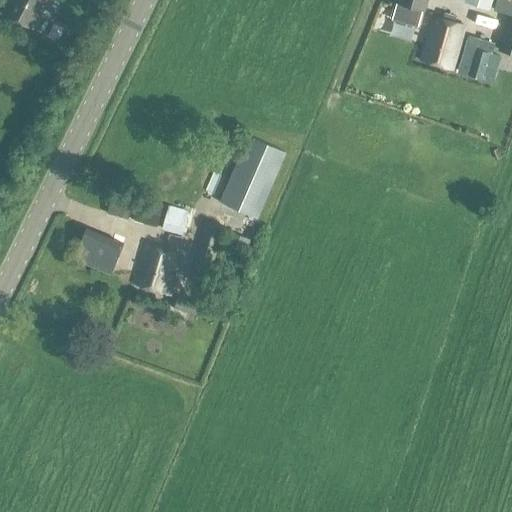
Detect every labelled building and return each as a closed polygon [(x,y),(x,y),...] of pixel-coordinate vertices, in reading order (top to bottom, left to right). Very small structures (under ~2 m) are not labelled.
[(11,0),(4,15),(33,29),(47,0),(11,0)] [(428,0),(397,0),(397,3),(397,4),(425,12),(428,0)] [(493,0),(465,0),(465,1),(490,9),(493,0)] [(445,12),(442,20),(434,17),(421,59),(452,68),(465,27),(455,24),(457,16),(445,12)] [(511,19),(508,18),(498,50),(511,54),(511,19)] [(468,34),(458,72),(485,79),(486,77),(495,80),(502,56),(493,53),(496,42),(468,34)] [(249,136),(220,202),(258,219),(287,152),(249,136)] [(134,221),(157,228),(163,207),(139,200),(134,221)] [(183,235),(189,211),(168,206),(162,229),(183,235)] [(209,283),(224,226),(204,220),(189,278),(209,283)] [(111,275),(124,243),(86,228),(73,259),(111,275)] [(230,231),(224,246),(244,255),(251,239),(230,231)] [(178,253),(147,245),(136,285),(168,294),(173,276),(172,275),(178,253)] [(236,282),(218,276),(209,303),(228,309),(236,282)] [(203,303),(178,295),(174,309),(198,316),(203,303)]
